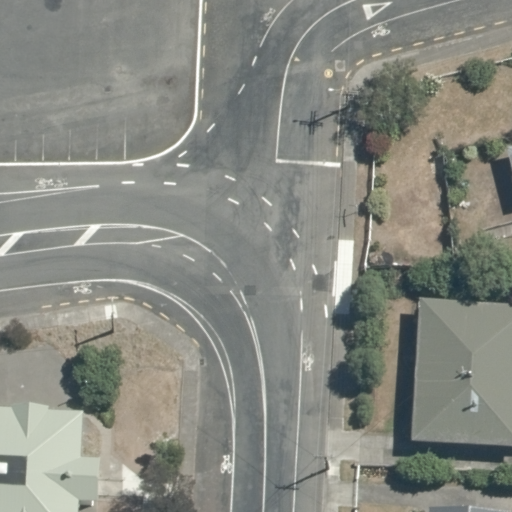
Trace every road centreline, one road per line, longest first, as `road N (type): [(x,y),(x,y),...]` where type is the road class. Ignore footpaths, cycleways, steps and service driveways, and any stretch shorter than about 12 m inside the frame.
road 1 (unclassified): [(349,0),(315,19),(289,57),(277,159),(219,254)]
road 2 (residential): [(259,511),(259,350),(219,254)]
road 3 (unclassified): [(219,254),(165,237),(87,234),(0,246)]
